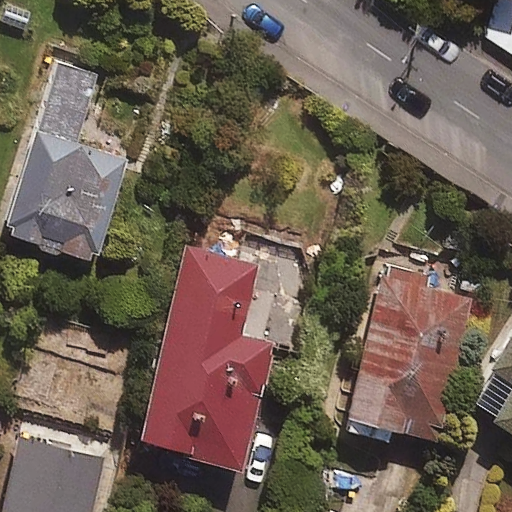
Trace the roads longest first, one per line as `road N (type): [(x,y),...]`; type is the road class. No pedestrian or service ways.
road 1 (tertiary): [(511,167),(335,55),(268,0)]
road 2 (tertiary): [(349,0),(511,109)]
